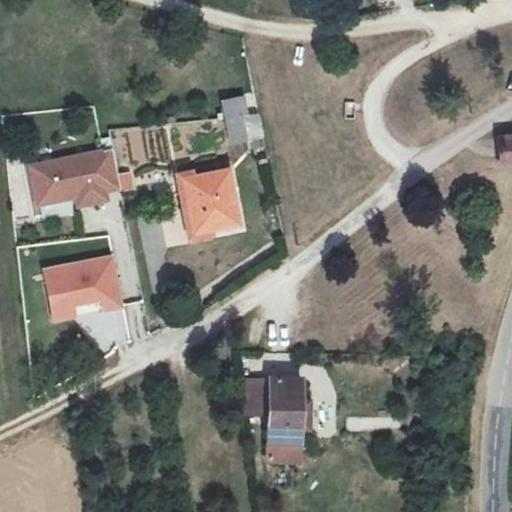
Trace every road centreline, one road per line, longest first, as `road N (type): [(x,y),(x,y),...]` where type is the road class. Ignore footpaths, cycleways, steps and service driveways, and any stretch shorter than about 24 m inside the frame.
road 1 (residential): [(423,165),(278,282),(159,348)]
road 2 (unclassified): [(511,9),(396,63),(375,90),(374,125),(391,152),(423,165)]
road 3 (unclassified): [(511,8),(318,31),(272,29)]
road 4 (track): [(159,348),(0,430)]
road 5 (tertiary): [(492,511),(494,443),(511,346)]
road 6 (track): [(272,29),(151,0)]
